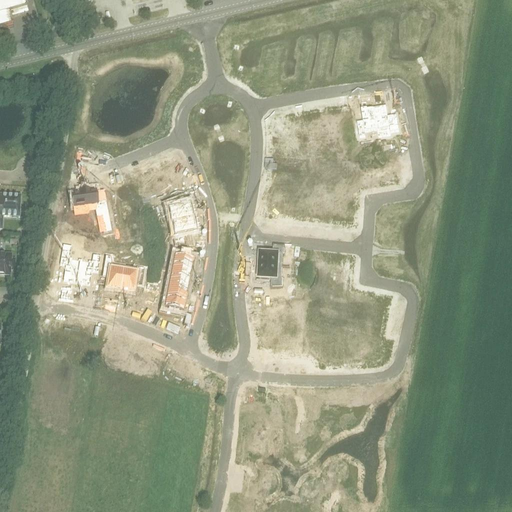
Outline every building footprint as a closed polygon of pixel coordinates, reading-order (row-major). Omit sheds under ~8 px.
[(0,0),(0,30),(13,27),(9,14),(27,10),(24,0),(0,0)] [(386,107),(373,110),(377,132),(389,130),(390,135),(391,135),(399,133),(396,117),(388,118),(387,115),(386,107)] [(362,123),(356,124),(359,140),(365,139),(366,139),(365,134),(377,132),(373,110),(360,112),(362,120),(362,123)] [(340,114),(329,116),(332,135),(343,133),(346,147),(355,145),(351,120),(348,121),(342,123),(342,122),(340,114)] [(313,127),(311,127),(316,155),(325,153),(322,137),(332,135),(329,116),(317,118),(319,126),(319,127),(313,128),(313,127)] [(294,147),(306,144),(303,132),(296,133),(293,121),(288,122),(288,120),(279,122),(284,143),(293,141),(294,147)] [(273,158),(272,170),(289,171),(290,160),(273,158)] [(387,158),(374,160),(378,184),(391,182),(387,158)] [(374,160),(361,162),(365,186),(378,184),(374,160)] [(356,171),(341,174),(356,187),(365,186),(361,162),(354,164),(356,171)] [(154,174),(153,174),(159,188),(174,181),(179,191),(191,186),(184,170),(176,174),(174,167),(173,165),(161,171),(161,169),(153,172),(154,174)] [(272,170),(271,180),(288,182),(289,171),(272,170)] [(332,187),(331,195),(355,197),(356,187),(341,174),(340,188),(332,187)] [(271,180),(269,192),(287,193),(288,182),(271,180)] [(112,204),(106,205),(109,222),(118,220),(118,218),(116,210),(138,204),(138,203),(133,185),(131,186),(130,181),(121,184),(121,186),(112,189),(115,199),(111,200),(112,204)] [(80,195),(72,196),(73,208),(74,208),(86,207),(86,210),(94,209),(95,212),(96,220),(100,219),(103,234),(103,235),(112,233),(109,222),(106,205),(106,203),(97,204),(96,194),(96,192),(89,193),(89,191),(79,192),(80,195)] [(269,192),(268,202),(286,204),(287,193),(269,192)] [(331,195),(330,207),(354,209),(355,197),(331,195)] [(0,196),(0,230),(1,230),(2,217),(22,219),(23,211),(19,211),(20,197),(0,196)] [(176,199),(161,205),(163,212),(167,211),(170,224),(171,224),(192,219),(189,206),(187,206),(178,208),(176,199)] [(268,202),(267,214),(285,215),(286,204),(268,202)] [(330,207),(329,220),(352,222),(354,209),(330,207)] [(192,219),(171,224),(174,237),(172,237),(174,248),(187,249),(184,235),(195,233),(192,219)] [(62,247),(59,267),(65,268),(63,280),(62,283),(76,285),(80,262),(70,260),(72,248),(62,247)] [(257,257),(257,263),(259,263),(259,267),(282,269),(283,256),(284,256),(285,248),(273,247),(272,255),(263,255),(259,254),(259,257),(257,257)] [(171,252),(167,269),(191,274),(193,261),(191,260),(183,259),(184,253),(171,252)] [(0,275),(9,276),(10,270),(12,271),(14,269),(14,263),(13,261),(10,261),(11,256),(0,255),(0,275)] [(80,262),(76,285),(90,288),(91,284),(92,274),(98,275),(100,263),(101,258),(92,257),(91,263),(80,262)] [(105,258),(102,279),(108,280),(107,288),(107,290),(116,292),(120,292),(123,270),(124,270),(124,268),(112,266),(110,259),(105,258)] [(326,259),(326,272),(349,274),(350,261),(326,259)] [(259,267),(258,280),(262,280),(271,281),(270,289),(282,289),(283,281),(282,281),(282,269),(259,267)] [(167,269),(165,281),(170,282),(169,284),(188,287),(188,286),(191,274),(167,269)] [(123,270),(120,292),(123,293),(132,295),(134,285),(141,287),(144,271),(136,270),(136,272),(124,270),(123,270)] [(326,272),(325,285),(333,286),(333,285),(349,286),(349,274),(326,272)] [(164,284),(162,296),(185,301),(188,289),(188,287),(169,284),(169,285),(164,284)] [(333,293),(318,304),(324,312),(348,293),(349,286),(333,285),(333,286),(333,293)] [(348,293),(324,312),(330,320),(345,308),(353,310),(356,295),(348,293)] [(274,295),(256,297),(257,308),(275,306),(274,295)] [(353,310),(351,318),(364,321),(369,298),(356,295),(353,310)] [(159,309),(158,315),(170,317),(171,312),(181,313),(183,314),(185,301),(162,296),(159,309)] [(369,298),(364,321),(377,323),(382,301),(369,298)] [(275,306),(257,308),(258,319),(276,317),(275,306)] [(276,317),(258,319),(260,330),(277,328),(276,317)] [(277,328),(260,330),(261,341),(279,339),(277,328)] [(314,348),(314,364),(334,364),(334,360),(334,358),(343,358),(343,330),(337,329),(337,337),(334,337),(334,348),(332,348),(314,348)] [(358,334),(348,335),(349,350),(358,350),(358,363),(358,365),(377,365),(377,352),(364,352),(364,345),(358,345),(358,334)] [(279,339),(261,341),(262,352),(280,350),(279,339)] [(138,369),(137,374),(165,379),(168,365),(146,361),(145,370),(138,369)] [(137,374),(136,378),(143,379),(142,388),(163,392),(165,379),(137,374)] [(133,395),(132,399),(161,404),(163,392),(142,388),(140,396),(133,395)] [(132,399),(132,404),(139,405),(137,414),(158,417),(161,404),(132,399)] [(336,401),(330,407),(347,424),(352,419),(336,401)] [(285,402),(275,404),(278,423),(288,421),(285,402)] [(307,420),(304,423),(308,427),(313,423),(316,420),(318,423),(323,419),(316,412),(313,414),(307,420)] [(128,421),(128,426),(156,431),(158,417),(137,414),(136,422),(128,421)] [(259,433),(239,440),(242,448),(261,442),(259,433)] [(286,442),(285,448),(292,448),(292,454),(293,454),(293,455),(297,455),(297,454),(298,454),(298,448),(304,448),(304,442),(298,442),(298,436),(292,435),(292,442),(286,442)] [(151,511),(148,470),(123,472),(126,511),(151,511)] [(264,476),(248,490),(253,497),(270,482),(264,476)] [(314,485),(306,490),(316,506),(324,501),(314,485)] [(238,504),(233,505),(234,511),(240,511),(243,511),(249,511),(244,501),(239,503),(241,507),(239,507),(238,506),(240,506),(239,505),(238,505),(238,504)] [(341,508),(341,511),(353,511),(353,508),(350,508),(350,503),(348,502),(346,502),(344,503),(344,508),(341,508)]
